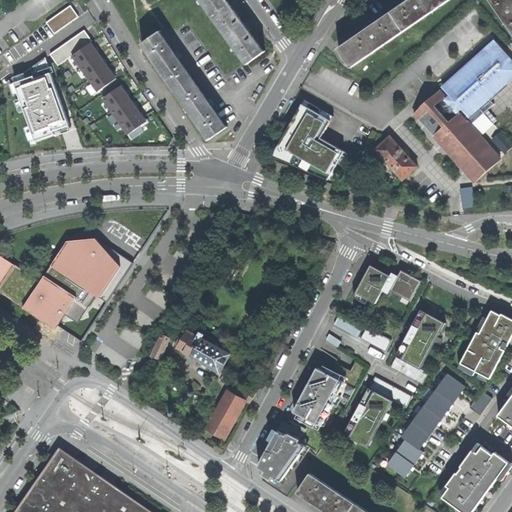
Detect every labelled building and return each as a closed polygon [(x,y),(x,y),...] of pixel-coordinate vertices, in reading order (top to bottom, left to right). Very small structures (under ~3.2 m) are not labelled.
[(201,0),(212,15),(229,4),(225,0),(201,0)] [(490,0),(511,30),(511,0),(405,0),(371,23),(338,46),(351,66),(447,0),(490,0)] [(212,15),(246,62),(262,51),(248,31),(248,30),(247,27),(245,25),(244,25),(229,4),(212,15)] [(71,5),(46,22),(54,34),(79,17),(71,5)] [(84,30),(50,54),(58,65),(72,55),(98,91),(116,79),(115,77),(117,76),(112,70),(111,71),(107,66),(108,65),(104,58),(103,59),(99,54),(100,53),(93,43),(92,44),(91,42),(92,41),(84,30)] [(141,42),(174,90),(191,78),(176,57),(177,56),(175,53),(173,51),(172,52),(158,31),(141,42)] [(511,59),(496,41),(445,86),(455,98),(450,103),(467,121),(481,109),(511,81),(511,59)] [(15,82),(10,84),(14,96),(19,94),(21,100),(16,101),(20,113),(25,111),(32,130),(27,132),(32,146),(37,144),(36,141),(55,134),(55,136),(72,130),(46,57),(14,80),(15,82)] [(208,138),(225,126),(209,105),(210,104),(208,102),(207,99),(206,100),(191,78),(174,90),(208,138)] [(121,86),(103,98),(128,135),(141,126),(142,127),(149,122),(142,113),(141,113),(137,109),(139,108),(134,102),(133,103),(129,97),(131,96),(126,90),(125,91),(121,86)] [(415,114),(475,183),(501,160),(481,138),(467,121),(450,103),(455,98),(445,86),(422,107),(422,108),(415,114)] [(301,162),(329,179),(345,152),(322,138),(334,117),(310,103),(296,128),(297,129),(301,131),(296,140),(292,137),(282,154),(299,164),(301,162)] [(487,117),(481,109),(467,121),(481,138),(495,125),(487,117)] [(294,133),(292,137),(296,140),(301,131),(297,129),(294,133)] [(511,145),(500,130),(490,138),(503,154),(511,146),(511,145)] [(403,181),(418,167),(404,151),(391,137),(376,150),(382,157),(379,160),(382,163),(384,161),(403,181)] [(83,286),(107,302),(120,282),(133,263),(96,238),(67,241),(40,281),(0,254),(0,287),(58,325),(83,286)] [(373,266),(359,293),(370,299),(378,303),(385,290),(392,277),(373,266)] [(404,270),(401,276),(393,290),(413,301),(424,281),(404,270)] [(394,273),(392,277),(385,290),(391,294),(393,290),(401,276),(397,274),(394,273)] [(0,291),(55,329),(58,325),(0,287),(0,291)] [(368,304),(370,299),(359,293),(356,298),(368,304)] [(511,321),(487,309),(460,364),(489,379),(511,332),(511,321)] [(414,328),(399,356),(423,369),(447,323),(423,311),(414,328)] [(342,314),(336,325),(359,337),(365,326),(342,314)] [(393,341),(368,328),(362,339),(388,352),(393,341)] [(213,368),(220,372),(230,354),(223,350),(225,348),(210,340),(209,342),(187,329),(177,347),(198,360),(197,362),(202,365),(212,370),(213,368)] [(164,332),(162,337),(161,336),(153,350),(151,356),(160,359),(170,340),(166,339),(168,334),(164,332)] [(328,340),(339,348),(343,342),(332,334),(328,340)] [(431,373),(423,369),(399,356),(392,368),(424,385),(431,373)] [(325,366),(323,370),(347,382),(349,378),(325,366)] [(305,393),(296,412),(299,414),(297,418),(321,431),(335,405),(339,407),(344,397),(340,395),(347,382),(323,370),(319,368),(305,393)] [(418,450),(465,387),(446,374),(400,436),(404,439),(418,450)] [(377,377),(371,388),(395,402),(407,408),(413,397),(377,377)] [(209,428),(225,437),(246,400),(250,403),(256,391),(237,381),(235,380),(209,428)] [(395,402),(371,388),(361,406),(346,434),(370,447),(395,402)] [(482,391),(470,407),(480,414),(492,399),(482,391)] [(511,392),(494,416),(511,429),(511,392)] [(284,422),(280,431),(288,435),(289,433),(302,439),(307,430),(295,423),(293,426),(284,422)] [(259,466),(266,471),(275,477),(283,482),(298,461),(308,446),(301,442),(302,439),(289,433),(288,435),(280,431),(276,428),(270,440),(272,441),(268,450),(259,466)] [(418,450),(404,439),(385,465),(404,478),(422,453),(418,450)] [(459,511),(472,511),(507,463),(478,441),(465,459),(450,480),(438,497),(459,511)] [(311,448),(308,446),(298,461),(301,463),(311,448)] [(15,511),(153,511),(60,448),(15,511)] [(272,480),(275,477),(266,471),(264,474),(268,477),(272,480)] [(327,511),(351,511),(357,503),(311,473),(298,492),(308,499),(327,511)] [(369,511),(357,503),(351,511),(369,511)]
